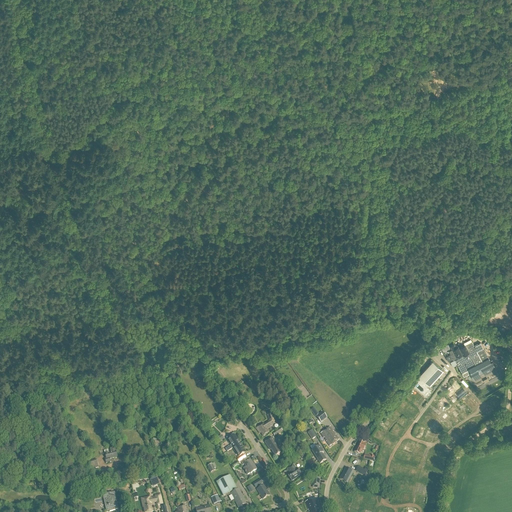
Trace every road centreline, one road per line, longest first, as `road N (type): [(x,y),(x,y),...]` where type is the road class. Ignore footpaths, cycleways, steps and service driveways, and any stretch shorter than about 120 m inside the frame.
road 1 (residential): [(325,511),(337,461),(447,331),(469,329),(511,345)]
road 2 (track): [(509,390),(507,410),(456,457),(444,511)]
